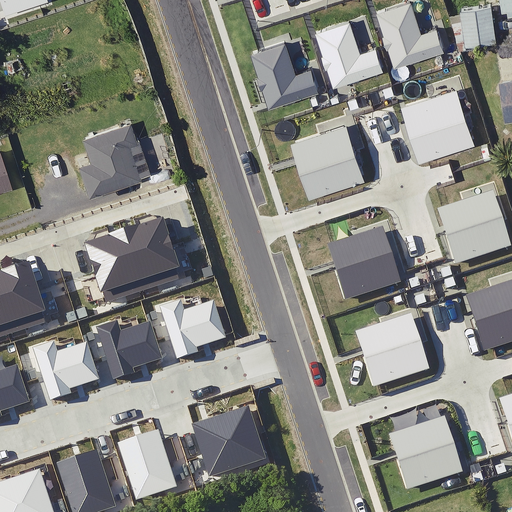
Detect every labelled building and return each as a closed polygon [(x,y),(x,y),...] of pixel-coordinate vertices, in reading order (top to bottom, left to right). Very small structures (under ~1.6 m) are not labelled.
[(2,0),(6,11),(40,0),(2,0)] [(416,0),(415,0),(381,11),(389,34),(387,35),(392,49),(394,48),(400,66),(450,49),(442,27),(427,32),(416,0)] [(511,0),(496,0),(498,8),(509,6),(509,13),(511,12),(511,0)] [(492,38),(486,2),(456,6),(462,42),(492,38)] [(355,19),(321,31),(328,54),(326,55),(331,68),(333,68),(339,86),(389,69),(381,46),(366,51),(355,19)] [(291,41),(256,52),(263,75),(261,76),(266,89),(268,89),(274,107),(324,90),(316,68),(301,73),(291,41)] [(511,74),(495,77),(500,117),(511,115),(511,74)] [(462,87),(405,105),(423,161),(480,142),(462,87)] [(145,172),(126,119),(76,137),(83,158),(74,161),(85,193),(145,172)] [(353,123),(296,141),(314,196),(370,178),(353,123)] [(10,147),(0,150),(0,189),(21,184),(10,147)] [(511,241),(497,194),(440,213),(458,268),(511,250),(511,241)] [(187,275),(171,226),(92,251),(108,301),(187,275)] [(387,230),(330,248),(348,303),(405,285),(387,230)] [(45,254),(39,234),(8,243),(14,263),(45,254)] [(0,336),(54,319),(37,270),(0,282),(0,336)] [(511,285),(468,299),(486,354),(511,345),(511,285)] [(185,305),(164,311),(182,365),(202,359),(200,352),(230,343),(218,305),(189,315),(185,305)] [(416,317),(359,335),(377,390),(434,372),(416,317)] [(122,325),(101,332),(118,386),(138,379),(136,373),(166,363),(154,326),(125,335),(122,325)] [(58,346),(37,352),(55,406),(75,400),(73,393),(103,383),(91,346),(62,356),(58,346)] [(0,424),(5,422),(3,416),(33,406),(21,369),(0,375),(0,424)] [(511,399),(503,403),(511,430),(511,399)] [(270,463),(252,410),(196,428),(213,481),(270,463)] [(451,419),(394,438),(411,493),(468,475),(451,419)] [(184,492),(163,429),(117,445),(138,508),(184,492)] [(122,511),(101,448),(56,464),(71,511),(122,511)] [(57,511),(45,473),(0,487),(0,511),(57,511)]
